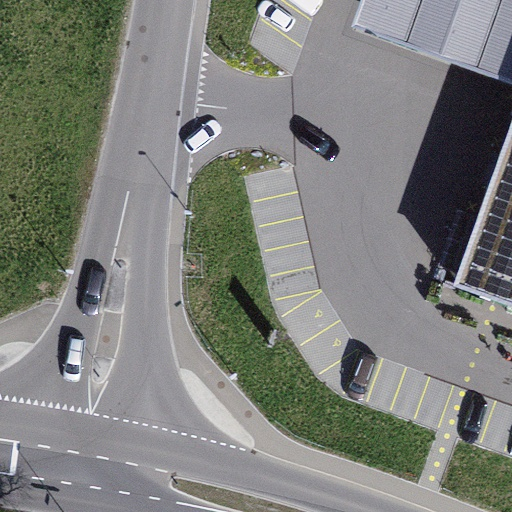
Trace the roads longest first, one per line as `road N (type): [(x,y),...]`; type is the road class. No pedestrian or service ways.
road 1 (unclassified): [(166,0),(78,471)]
road 2 (secondary): [(273,511),(78,471)]
